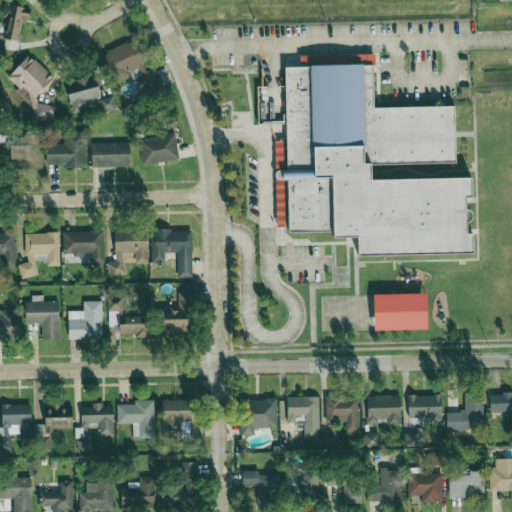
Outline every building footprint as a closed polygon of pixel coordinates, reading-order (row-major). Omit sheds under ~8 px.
[(0,38),(20,41),(22,22),(27,23),(29,8),(4,4),(1,21),(0,20),(0,38)] [(141,74),(149,93),(163,87),(155,67),(147,70),(134,39),(102,53),(116,85),(141,74)] [(55,106),(36,102),(38,94),(53,78),(35,59),(26,57),(7,76),(19,88),(17,94),(28,105),(34,106),(32,119),(52,123),(55,106)] [(282,228),(272,228),(272,140),(281,140),(281,68),(370,68),(371,105),(455,104),(456,162),(371,163),(371,178),(468,178),(469,254),(351,255),(351,237),(326,238),(326,233),(282,233),(282,228)] [(100,97),(96,76),(65,81),(71,113),(89,110),(86,99),(100,97)] [(115,110),(113,97),(99,99),(100,111),(115,110)] [(85,131),(63,131),(64,143),(45,143),(46,164),(65,164),(65,168),(86,167),(85,131)] [(41,170),(42,135),(20,134),(20,145),(9,145),(9,168),(41,170)] [(139,138),(141,164),(178,160),(175,134),(139,138)] [(130,166),(130,142),(91,143),(91,167),(130,166)] [(147,228),(115,229),(115,262),(108,262),(109,276),(124,275),(124,253),(135,253),(135,263),(147,263),(147,228)] [(177,278),(192,277),(191,229),(151,230),(151,262),(164,261),(164,252),(177,252),(177,278)] [(63,231),(63,255),(81,255),(81,253),(91,253),(91,263),(104,263),(103,230),(63,231)] [(0,232),(0,255),(1,255),(1,267),(15,267),(15,233),(0,232)] [(59,265),(59,232),(25,233),(26,263),(20,263),(20,276),(36,276),(36,254),(47,254),(47,266),(59,265)] [(192,292),(177,292),(177,307),(161,307),(161,334),(187,334),(187,306),(192,306),(192,292)] [(366,296),(424,296),(424,331),(367,331),(366,296)] [(60,339),(59,300),(43,301),(43,297),(25,298),(26,323),(41,323),(42,340),(60,339)] [(149,337),(149,314),(124,315),(124,298),(108,298),(108,326),(119,326),(119,334),(135,334),(135,337),(149,337)] [(101,301),(83,301),(83,312),(68,313),(68,339),(102,338),(101,301)] [(17,309),(0,309),(0,340),(17,340),(17,309)] [(447,429),(483,429),(482,390),(464,390),(464,411),(446,412),(447,429)] [(511,428),(511,392),(489,394),(490,412),(509,411),(510,428),(511,428)] [(325,394),(325,423),(336,423),(336,419),(345,419),(345,432),(358,432),(358,393),(325,394)] [(401,396),(367,395),(366,420),(386,421),(386,424),(400,425),(401,396)] [(441,395),(408,395),(408,417),(430,418),(430,421),(441,421),(441,395)] [(318,396),(286,397),(287,423),(304,422),(304,439),(319,438),(318,396)] [(277,427),(276,398),(239,399),(240,435),(254,434),(254,428),(277,427)] [(195,422),(196,400),(163,399),(162,439),(181,439),(181,421),(195,422)] [(153,400),(134,400),(134,404),(116,404),(117,423),(132,423),(133,437),(155,437),(153,400)] [(113,436),(113,406),(103,407),(103,402),(92,403),(92,407),(81,407),(81,428),(75,428),(76,452),(91,451),(90,428),(97,428),(98,436),(113,436)] [(32,436),(31,404),(1,404),(2,427),(0,426),(0,437),(1,450),(11,449),(11,437),(32,436)] [(72,429),(72,404),(45,404),(45,429),(72,429)] [(363,447),(379,446),(378,432),(363,433),(363,447)] [(404,446),(420,446),(420,432),(404,433),(404,446)] [(489,491),(511,490),(511,501),(511,500),(511,457),(495,458),(495,467),(489,468),(489,491)] [(161,506),(197,506),(197,462),(184,462),(184,489),(161,489),(161,506)] [(369,502),(400,502),(401,469),(380,468),(380,485),(370,484),(369,502)] [(284,493),(318,494),(318,470),(285,469),(284,493)] [(337,485),(336,470),(326,470),(326,485),(337,485)] [(448,497),(483,497),(484,471),(461,470),(461,475),(448,475),(448,497)] [(278,475),(258,474),(258,471),(242,471),(242,487),(256,487),(256,506),(278,506),(278,475)] [(408,495),(421,495),(421,502),(442,501),(441,472),(407,474),(408,495)] [(120,507),(155,506),(154,476),(139,476),(139,482),(128,482),(128,488),(120,488),(120,507)] [(343,503),(361,503),(361,480),(343,480),(343,503)] [(56,511),(72,511),(72,481),(59,481),(60,491),(40,491),(40,506),(52,505),(51,511),(56,511)] [(78,492),(79,510),(113,510),(112,481),(86,481),(86,492),(78,492)]
